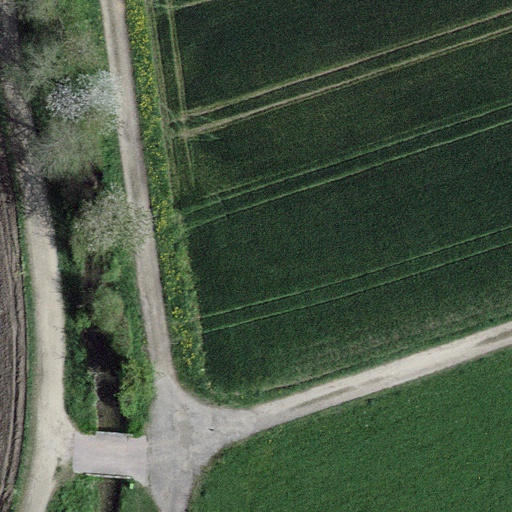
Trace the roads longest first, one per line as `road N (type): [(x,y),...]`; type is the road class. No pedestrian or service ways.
road 1 (track): [(28,511),(48,453),(38,242),(0,0)]
road 2 (track): [(113,0),(172,460)]
road 3 (track): [(175,443),(511,330)]
road 4 (track): [(172,460),(48,453)]
